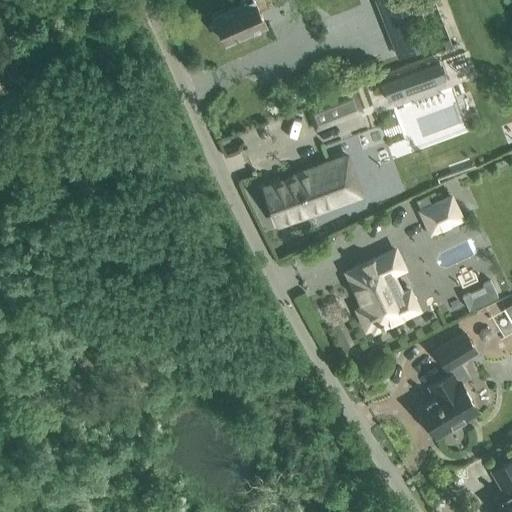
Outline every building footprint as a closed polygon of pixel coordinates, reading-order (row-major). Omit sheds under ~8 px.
[(218,26),(225,43),(265,24),(253,0),(239,0),(241,3),(217,15),(222,25),(218,26)] [(415,0),(377,0),(399,56),(431,44),(415,0)] [(438,62),(382,83),(388,100),(445,79),(438,62)] [(351,91),(335,97),(343,118),(359,111),(351,91)] [(384,194),(403,187),(381,126),(342,139),(345,147),(349,146),(352,153),(379,143),(383,156),(380,157),(385,173),(378,176),(384,194)] [(277,224),(308,213),(364,193),(356,172),(341,177),(334,159),(294,174),(295,177),(264,188),(277,224)] [(431,232),(461,218),(450,197),(420,211),(431,232)] [(391,273),(403,268),(394,249),(353,269),(356,275),(349,278),(363,306),(357,309),(366,328),(371,325),(373,329),(417,309),(408,290),(400,294),(391,273)] [(469,289),(461,293),(468,310),(497,296),(490,278),(482,282),(483,284),(469,290),(469,289)] [(459,412),(473,404),(459,382),(468,377),(459,362),(475,352),(464,333),(435,351),(449,374),(429,386),(436,398),(418,408),(423,416),(419,419),(426,431),(430,428),(435,436),(451,426),(453,429),(465,421),(459,412)] [(511,511),(511,458),(492,470),(506,493),(502,495),(507,503),(501,507),(504,511),(502,511),(511,511)]
